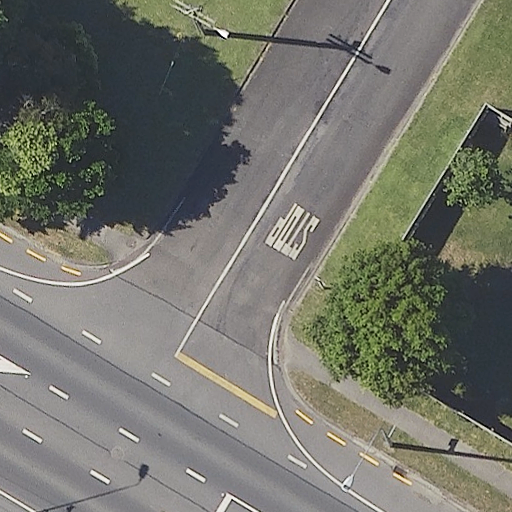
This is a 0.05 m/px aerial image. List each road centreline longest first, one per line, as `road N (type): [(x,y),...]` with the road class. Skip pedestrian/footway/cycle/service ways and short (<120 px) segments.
road 1 (residential): [(387,0),(112,460)]
road 2 (primary): [(0,391),(112,460)]
